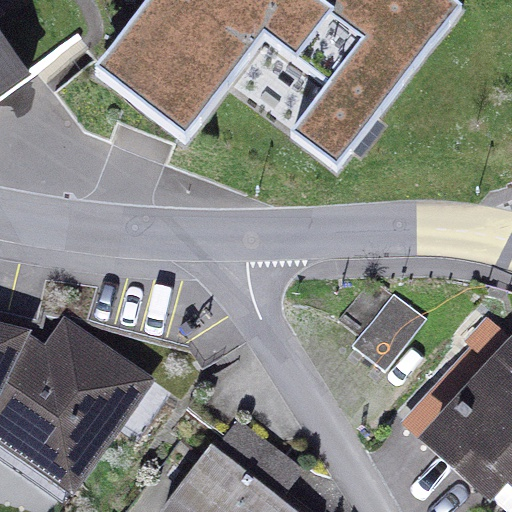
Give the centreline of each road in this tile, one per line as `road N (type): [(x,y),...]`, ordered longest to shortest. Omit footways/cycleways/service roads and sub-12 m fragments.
road 1 (residential): [(246,235),(259,318),(373,511)]
road 2 (residential): [(246,235),(448,230),(511,243)]
road 3 (residential): [(0,214),(135,236),(246,235)]
